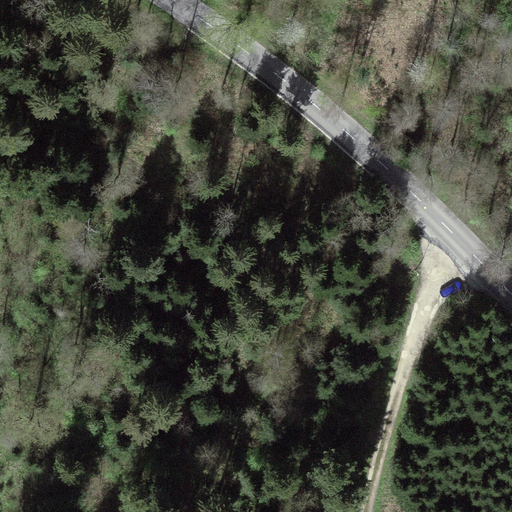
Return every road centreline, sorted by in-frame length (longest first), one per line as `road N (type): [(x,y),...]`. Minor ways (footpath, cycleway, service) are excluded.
road 1 (tertiary): [(174,0),(383,163),(511,300)]
road 2 (track): [(452,237),(366,511)]
